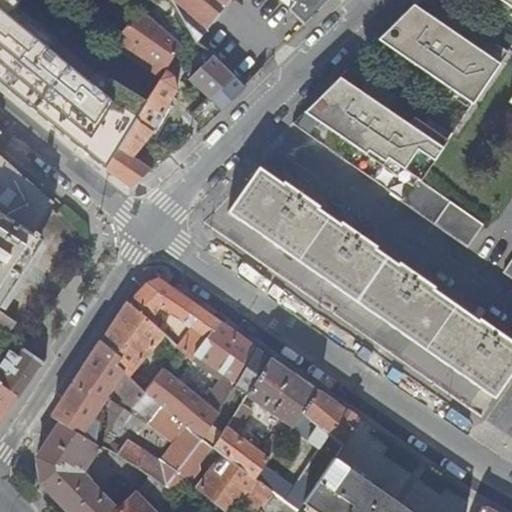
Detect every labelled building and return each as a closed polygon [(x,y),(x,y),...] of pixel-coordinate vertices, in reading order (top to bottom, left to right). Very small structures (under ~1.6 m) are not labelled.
[(0,0),(0,71),(105,156),(116,141),(146,104),(94,63),(84,76),(52,50),(60,41),(16,6),(21,0),(0,0)] [(172,0),(196,42),(230,0),(292,0),(296,3),(290,10),(307,25),(329,0),(172,0)] [(378,38),(473,103),(501,62),(494,58),(499,51),(492,46),(487,53),(459,34),(468,21),(443,4),(434,18),(413,3),(378,38)] [(164,27),(142,11),(141,10),(113,44),(164,77),(169,69),(170,71),(173,57),(183,44),(164,27)] [(204,48),(197,56),(204,63),(212,54),(204,48)] [(212,54),(204,63),(189,78),(208,98),(192,118),(201,127),(203,129),(245,87),(212,54)] [(170,71),(169,69),(164,77),(146,104),(116,141),(133,155),(134,154),(152,130),(177,90),(175,76),(170,71)] [(420,180),(449,139),(443,135),(447,130),(435,122),(431,128),(414,116),(409,124),(385,108),(394,94),(370,77),(360,91),(339,76),(293,122),(402,201),(414,182),(417,178),(420,180)] [(181,122),(166,142),(174,150),(191,135),(181,122)] [(144,162),(134,154),(133,155),(116,141),(105,156),(133,185),(161,161),(154,154),(152,152),(144,162)] [(174,150),(166,142),(165,142),(154,154),(161,161),(174,150)] [(0,299),(38,243),(41,239),(36,236),(32,233),(34,230),(54,202),(0,156),(0,299)] [(259,167),(229,212),(408,337),(408,334),(437,300),(441,294),(433,288),(435,286),(399,261),(397,263),(375,248),(376,246),(341,221),(339,223),(318,208),(319,205),(283,181),(282,183),(259,167)] [(402,201),(467,247),(470,240),(472,241),(483,224),(420,180),(417,178),(414,182),(402,201)] [(38,243),(0,299),(0,304),(3,306),(43,246),(38,243)] [(146,284),(129,304),(164,334),(175,343),(183,351),(192,358),(196,353),(220,322),(220,321),(158,278),(146,284)] [(469,314),(441,294),(437,300),(408,334),(408,337),(443,361),(447,352),(469,314)] [(129,376),(164,334),(129,304),(127,302),(101,341),(120,358),(116,363),(129,376)] [(0,332),(5,337),(8,333),(7,333),(15,319),(0,309),(0,332)] [(478,320),(469,314),(447,352),(443,361),(495,397),(511,372),(511,340),(480,318),(478,320)] [(202,437),(209,425),(217,412),(234,383),(256,346),(220,322),(196,353),(192,358),(218,379),(202,400),(167,373),(163,369),(144,392),(162,405),(202,437)] [(17,338),(0,364),(0,381),(19,395),(41,361),(24,348),(27,344),(17,338)] [(197,460),(211,444),(202,437),(188,457),(173,443),(165,455),(122,428),(130,415),(105,398),(112,387),(134,409),(131,414),(141,421),(144,417),(150,422),(162,405),(144,392),(129,376),(116,363),(120,358),(101,341),(52,416),(61,422),(100,445),(117,455),(152,477),(170,490),(179,497),(187,484),(198,470),(197,460)] [(157,364),(163,369),(167,373),(183,351),(175,343),(157,364)] [(289,424),(292,426),(318,390),(271,357),(249,392),(247,395),(289,424)] [(0,422),(1,422),(17,396),(18,396),(19,395),(0,381),(0,422)] [(233,400),(241,387),(234,383),(217,412),(209,425),(222,435),(241,405),(233,400)] [(249,392),(241,387),(233,400),(241,405),(242,404),(247,395),(249,392)] [(304,452),(313,458),(327,435),(344,408),(318,390),(292,426),(290,429),(310,442),(304,452)] [(251,409),(242,404),(241,405),(222,435),(214,446),(224,453),(255,477),(264,465),(283,439),(275,433),(261,452),(236,433),(251,409)] [(188,457),(202,437),(162,405),(150,422),(148,423),(173,443),(188,457)] [(359,418),(344,408),(327,435),(341,446),(359,420),(359,418)] [(141,421),(131,414),(130,415),(122,428),(165,455),(173,443),(148,423),(150,422),(144,417),(141,421)] [(84,472),(100,445),(61,422),(37,458),(43,484),(69,511),(116,511),(119,510),(92,481),(92,480),(84,472)] [(222,435),(209,425),(202,437),(211,444),(214,446),(222,435)] [(232,511),(244,497),(263,511),(298,511),(299,511),(255,477),(224,453),(198,486),(231,511),(232,511)] [(412,511),(334,457),(332,462),(316,485),(303,503),(315,511),(412,511)] [(294,487),(264,465),(255,477),(299,511),(303,503),(316,485),(303,474),(302,474),(294,487)] [(170,490),(152,477),(140,490),(161,506),(170,490)] [(150,511),(135,495),(119,510),(116,511),(150,511)]
